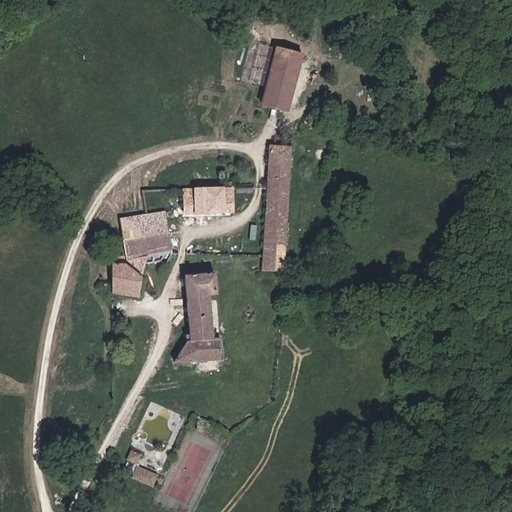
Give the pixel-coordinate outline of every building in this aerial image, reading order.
[(266,87),(276,49),(259,44),(249,83),(266,87)] [(287,112),(302,56),(276,49),(266,87),(262,105),(287,112)] [(283,271),(290,147),(269,146),(262,270),(283,271)] [(233,212),(232,188),(183,190),(184,214),(233,212)] [(172,254),(165,213),(119,220),(126,257),(120,257),(120,265),(111,265),(111,293),(137,297),(141,277),(145,264),(160,262),(167,264),(172,254)] [(212,339),(209,295),(216,294),(214,274),(185,276),(190,340),(174,362),(199,361),(199,369),(201,370),(216,369),(218,367),(217,360),(221,360),(220,339),(212,339)] [(152,486),(156,476),(135,467),(140,455),(131,450),(126,460),(129,461),(124,471),(134,475),(133,478),(152,486)]
